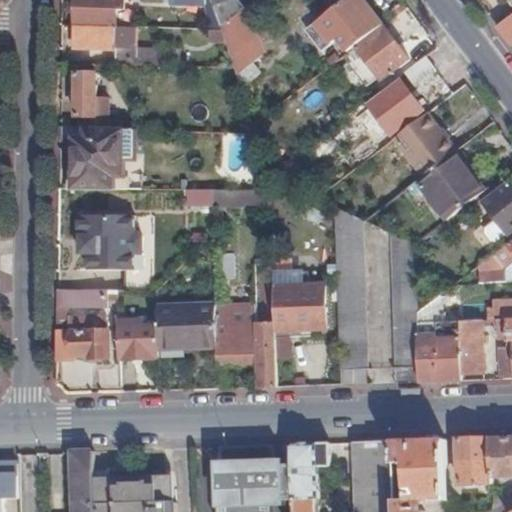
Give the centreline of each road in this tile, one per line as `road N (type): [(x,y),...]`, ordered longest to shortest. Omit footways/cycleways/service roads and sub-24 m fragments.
road 1 (tertiary): [(511,406),(29,422)]
road 2 (residential): [(30,29),(29,422)]
